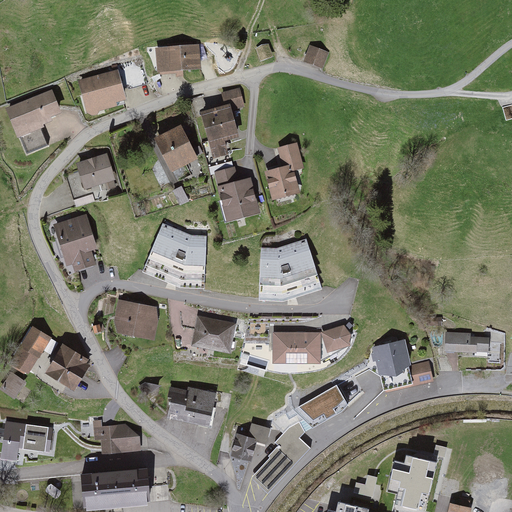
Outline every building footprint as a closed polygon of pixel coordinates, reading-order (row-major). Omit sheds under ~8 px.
[(267,46),(258,50),(260,58),(270,55),(267,46)] [(193,48),(167,50),(168,69),(195,67),(193,48)] [(310,49),(305,59),(320,66),(325,55),(310,49)] [(142,66),(123,71),(128,88),(147,82),(142,66)] [(116,73),(81,83),(84,95),(87,94),(90,105),(88,107),(88,110),(89,111),(92,114),(96,112),(98,109),(114,105),(113,101),(118,100),(123,98),(116,73)] [(227,113),(206,118),(216,162),(232,159),(229,146),(242,143),(236,113),(249,111),(245,91),(223,96),(227,113)] [(51,94),(9,110),(26,155),(48,146),(42,130),(41,128),(44,127),(42,122),(49,120),(48,116),(58,112),(51,94)] [(185,130),(158,144),(176,178),(202,165),(185,130)] [(286,174),(270,177),(277,206),(306,199),(301,178),(310,176),(303,146),(280,151),(286,174)] [(105,157),(79,165),(86,187),(112,179),(105,157)] [(86,187),(81,171),(66,176),(74,199),(114,187),(112,179),(86,187)] [(240,173),(218,179),(231,224),(264,214),(255,182),(244,186),(240,173)] [(85,217),(56,226),(66,256),(72,254),(76,268),(93,263),(88,249),(95,247),(85,217)] [(192,236),(162,224),(145,265),(161,272),(160,275),(181,284),(187,284),(187,281),(204,281),(206,236),(192,236)] [(277,248),(261,248),(259,293),(277,294),(277,297),(283,298),(305,290),(304,288),(320,282),(306,239),(277,248)] [(155,309),(124,303),(122,319),(117,320),(120,331),(134,334),(135,329),(149,332),(152,321),(156,320),(155,309)] [(233,325),(199,318),(194,344),(228,351),(233,325)] [(344,327),(322,334),(327,350),(349,343),(349,334),(344,327)] [(56,340),(35,328),(13,364),(18,368),(4,390),(19,399),(56,340)] [(319,334),(274,334),(274,362),(276,362),(276,358),(282,358),(282,362),(297,362),(297,358),(319,358),(319,334)] [(493,336),(450,334),(449,353),(492,355),(493,336)] [(411,339),(375,348),(387,395),(437,382),(432,362),(418,365),(411,339)] [(96,360),(65,345),(51,374),(81,389),(96,360)] [(159,386),(145,383),(140,386),(146,395),(159,386)] [(337,384),(271,422),(282,433),(288,427),(299,421),(300,422),(299,419),(308,414),(318,424),(341,412),(348,405),(337,384)] [(215,394),(189,388),(188,392),(171,389),(168,400),(172,401),(170,412),(183,414),(182,418),(209,424),(215,394)] [(271,459),(255,477),(270,491),(310,448),(300,438),(305,432),(300,422),(299,421),(288,427),(282,433),(274,442),(278,445),(268,456),(271,459)] [(59,429),(9,423),(7,459),(22,461),(22,449),(54,454),(59,429)] [(130,423),(95,423),(96,440),(106,439),(106,454),(146,451),(144,435),(130,423)] [(247,438),(238,435),(232,455),(250,460),(255,441),(266,444),(271,428),(251,423),(247,438)] [(395,503),(425,510),(436,462),(406,455),(404,463),(394,460),(387,491),(397,493),(395,503)] [(153,467),(86,475),(90,509),(157,502),(153,467)] [(374,493),(377,472),(368,471),(366,481),(357,479),(355,489),(374,493)] [(336,511),(328,509),(327,511),(368,511),(369,509),(338,502),(336,511)]
